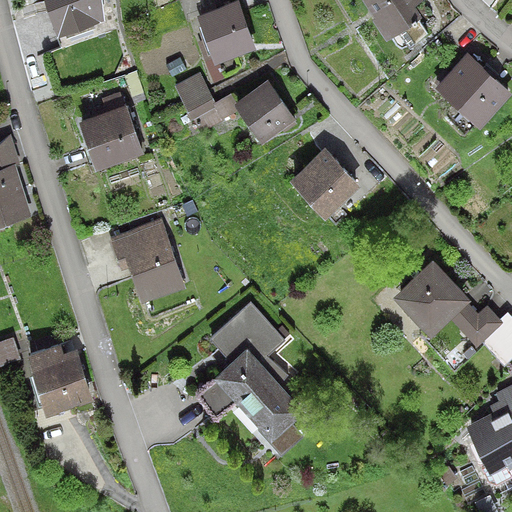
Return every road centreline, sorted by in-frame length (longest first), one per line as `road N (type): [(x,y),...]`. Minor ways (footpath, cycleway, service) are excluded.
road 1 (residential): [(158,511),(0,12)]
road 2 (residential): [(511,278),(494,275),(331,100),(297,53),(280,0)]
